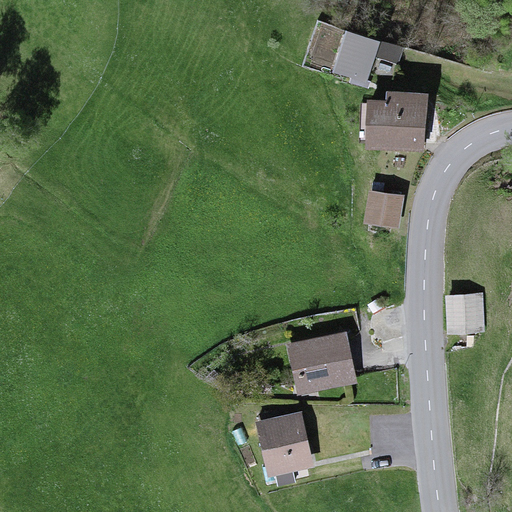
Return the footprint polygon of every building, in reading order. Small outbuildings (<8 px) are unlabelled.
[(373,87),(389,41),(355,30),(339,76),(373,87)] [(386,98),(366,97),(364,146),(425,149),(427,91),(386,89),(386,98)] [(403,193),(368,188),(363,220),(399,226),(403,193)] [(484,298),(446,299),(447,331),(485,330),(484,298)] [(377,313),(382,340),(405,335),(400,309),(377,313)] [(356,378),(347,335),(284,348),(293,391),(356,378)] [(262,469),(310,458),(298,407),(251,418),(262,469)]
